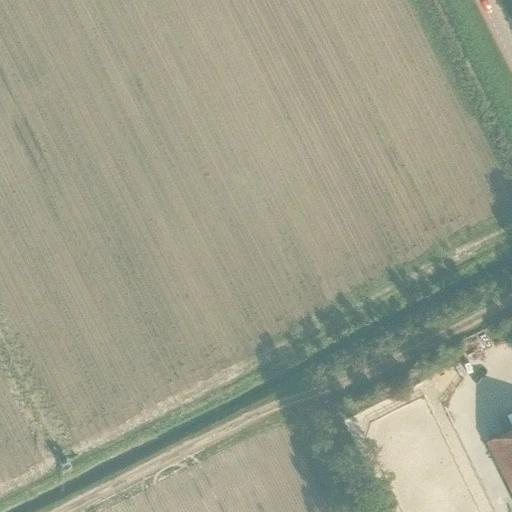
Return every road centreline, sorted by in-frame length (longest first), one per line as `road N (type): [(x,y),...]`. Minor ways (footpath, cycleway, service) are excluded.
road 1 (track): [(67,511),(271,404),(364,377),(511,297)]
road 2 (track): [(191,406),(511,235)]
